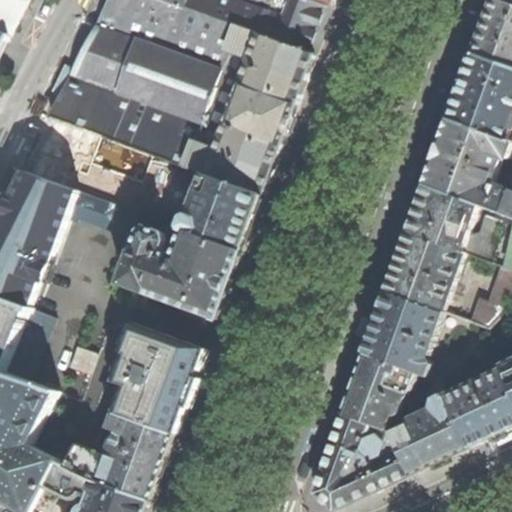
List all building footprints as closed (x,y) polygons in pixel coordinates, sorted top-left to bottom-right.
[(0,0),(0,30),(12,37),(31,0),(0,0)] [(114,0),(101,26),(243,77),(260,32),(318,53),(327,29),(335,7),(316,0),(114,0)] [(511,3),(503,0),(497,0),(488,25),(478,55),(511,67),(511,3)] [(87,54),(55,118),(208,173),(243,77),(101,26),(87,54)] [(0,30),(0,62),(12,37),(0,30)] [(243,77),(208,173),(267,194),(297,111),(318,53),(260,32),(243,77)] [(511,67),(478,55),(466,87),(454,121),(510,141),(511,135),(511,67)] [(511,141),(510,141),(454,121),(441,156),(430,187),(482,205),(496,211),(511,216),(511,190),(495,184),(505,157),(510,159),(511,158),(511,157),(511,141)] [(0,225),(0,295),(35,308),(70,220),(78,223),(80,220),(130,238),(140,212),(27,172),(0,225)] [(184,229),(187,230),(245,252),(257,222),(267,194),(208,173),(191,215),(188,217),(184,229)] [(482,205),(430,187),(421,210),(413,233),(469,254),(505,267),(511,269),(511,216),(496,211),(494,217),(489,215),(483,233),(471,236),(482,205)] [(143,233),(124,284),(221,319),(232,287),(245,252),(187,230),(177,256),(165,252),(169,241),(166,233),(149,227),(143,233)] [(469,254),(413,233),(402,262),(391,292),(447,313),(469,254)] [(511,304),(511,269),(505,267),(491,304),(482,300),(474,322),(491,328),(511,304)] [(447,313),(391,292),(379,325),(369,354),(421,373),(430,377),(434,365),(433,360),(431,359),(448,313),(447,313)] [(0,370),(32,382),(58,316),(35,308),(0,295),(0,370)] [(362,319),(358,317),(351,337),(358,340),(364,325),(366,320),(362,319)] [(136,325),(129,342),(202,369),(210,350),(136,325)] [(190,402),(202,369),(129,342),(125,352),(129,353),(119,381),(130,385),(120,413),(178,435),(190,402)] [(421,373),(369,354),(358,386),(347,415),(375,424),(390,430),(396,414),(399,415),(402,413),(411,390),(414,392),(421,373)] [(461,369),(457,368),(450,388),(457,391),(463,375),(465,370),(461,369)] [(32,382),(0,370),(0,490),(32,511),(33,511),(62,461),(33,446),(60,392),(32,382)] [(511,381),(507,371),(450,397),(474,448),(501,436),(511,430),(511,381)] [(441,463),(474,448),(450,397),(442,380),(441,381),(440,380),(430,392),(438,401),(435,410),(412,421),(411,424),(412,427),(397,434),(415,475),(441,463)] [(84,443),(102,407),(60,392),(33,446),(62,461),(73,466),(84,443)] [(101,453),(84,443),(73,466),(103,482),(155,500),(166,469),(178,435),(120,413),(115,428),(122,431),(109,463),(103,460),(101,453)] [(375,424),(347,415),(318,494),(337,511),(378,492),(415,475),(397,434),(396,435),(394,432),(392,431),(389,443),(380,435),(373,438),(371,437),(375,424)] [(73,466),(62,461),(33,511),(150,511),(155,500),(103,482),(73,466)]
